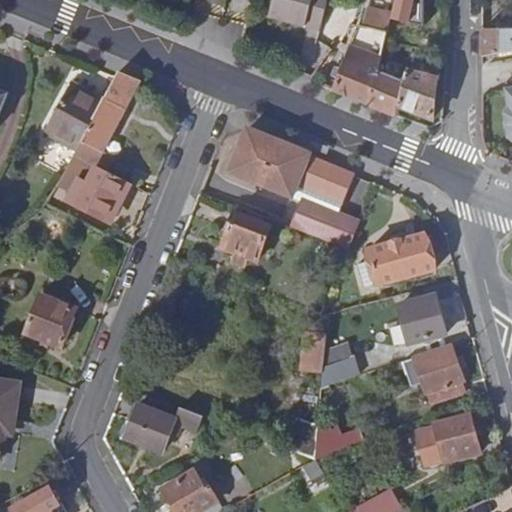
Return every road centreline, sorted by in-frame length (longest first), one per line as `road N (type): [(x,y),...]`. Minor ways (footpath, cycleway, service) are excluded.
road 1 (residential): [(119,511),(84,432),(218,81)]
road 2 (secondary): [(218,81),(459,178)]
road 3 (secondary): [(23,0),(189,68)]
road 4 (residential): [(462,0),(459,178)]
